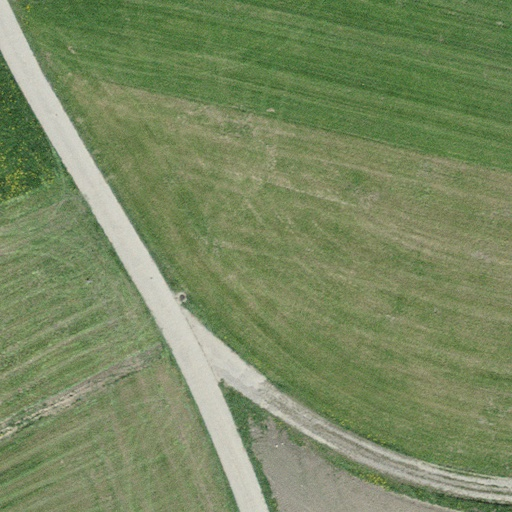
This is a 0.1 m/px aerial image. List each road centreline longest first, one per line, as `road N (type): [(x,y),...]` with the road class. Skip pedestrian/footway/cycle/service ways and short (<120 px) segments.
road 1 (unclassified): [(0,23),(183,345),(247,511)]
road 2 (track): [(511,490),(454,481),(348,445),(183,345)]
